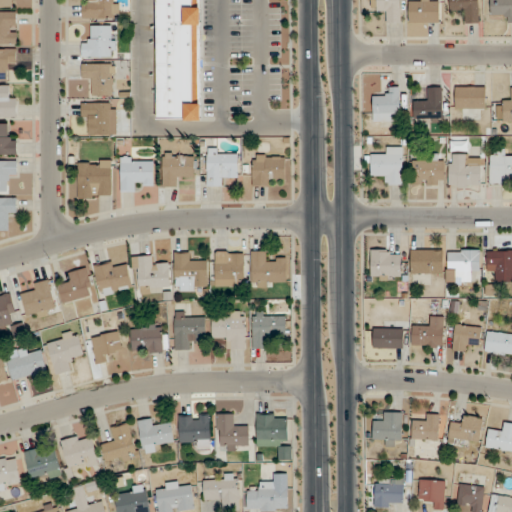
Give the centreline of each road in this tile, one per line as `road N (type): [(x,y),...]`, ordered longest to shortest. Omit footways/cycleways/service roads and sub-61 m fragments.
road 1 (residential): [(0,259),(65,238),(174,220),(511,217)]
road 2 (secondary): [(306,0),(312,511)]
road 3 (secondary): [(347,511),(342,0)]
road 4 (residential): [(0,426),(157,385),(311,380)]
road 5 (residential): [(58,242),(50,0)]
road 6 (residential): [(342,52),(511,53)]
road 7 (residential): [(346,380),(511,388)]
